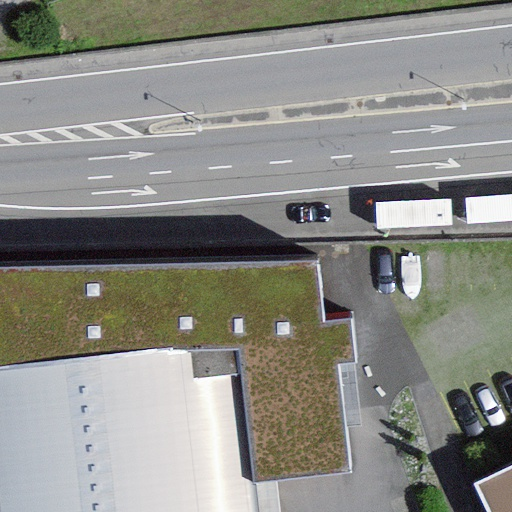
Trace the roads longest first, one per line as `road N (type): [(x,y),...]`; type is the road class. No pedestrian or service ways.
road 1 (secondary): [(511,51),(0,111)]
road 2 (secondary): [(0,166),(96,165),(511,122)]
